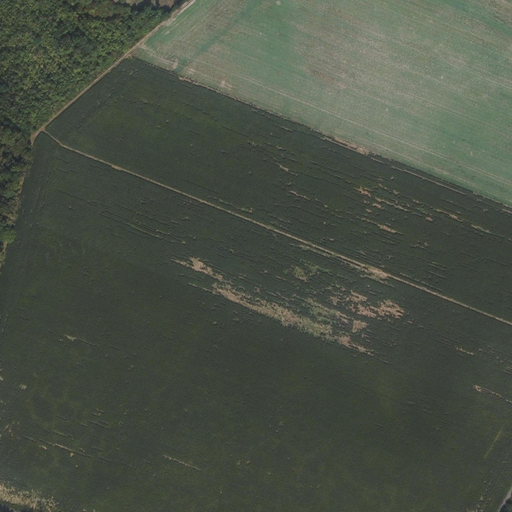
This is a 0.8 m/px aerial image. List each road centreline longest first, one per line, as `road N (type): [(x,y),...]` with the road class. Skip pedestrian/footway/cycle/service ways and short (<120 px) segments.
road 1 (unknown): [(26,145),(511,325)]
road 2 (track): [(192,0),(26,145),(0,252)]
